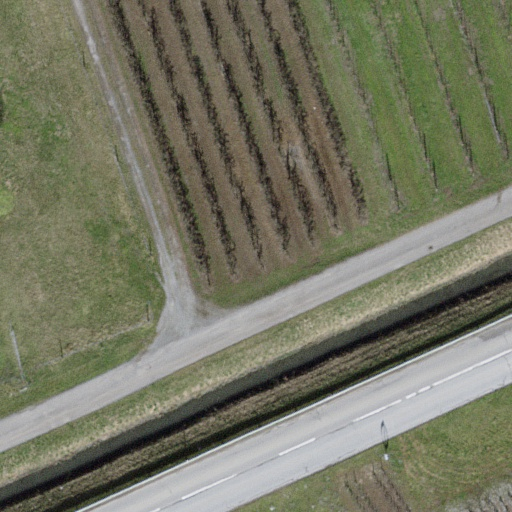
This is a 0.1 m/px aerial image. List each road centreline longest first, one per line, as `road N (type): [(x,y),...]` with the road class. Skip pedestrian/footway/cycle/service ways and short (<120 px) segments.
road 1 (track): [(0,445),(511,214)]
road 2 (secondary): [(173,511),(511,363)]
